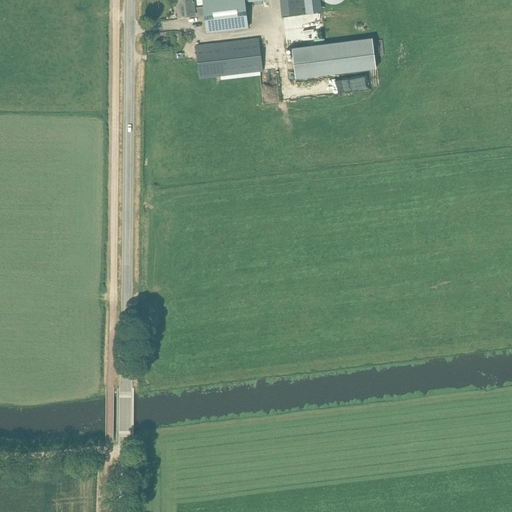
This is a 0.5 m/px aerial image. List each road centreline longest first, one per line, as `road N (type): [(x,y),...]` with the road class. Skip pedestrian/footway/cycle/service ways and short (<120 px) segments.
road 1 (unclassified): [(124,448),(127,0)]
road 2 (unclassified): [(124,448),(0,455)]
